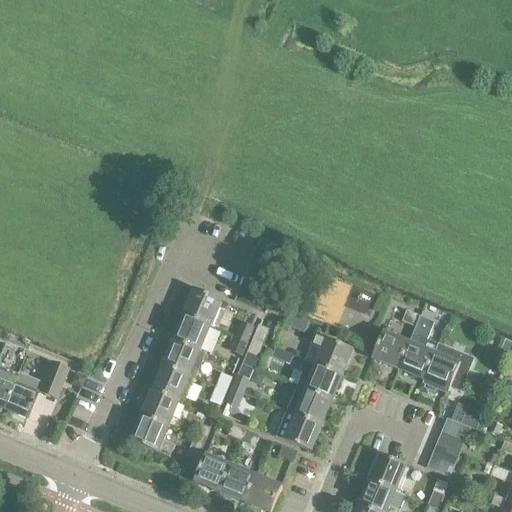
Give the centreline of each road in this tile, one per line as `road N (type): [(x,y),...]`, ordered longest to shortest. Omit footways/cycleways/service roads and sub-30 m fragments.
road 1 (residential): [(79,478),(180,256),(230,276)]
road 2 (residential): [(319,511),(354,420),(401,438)]
